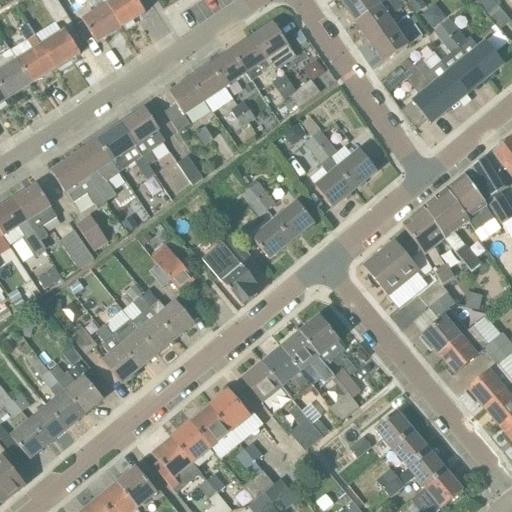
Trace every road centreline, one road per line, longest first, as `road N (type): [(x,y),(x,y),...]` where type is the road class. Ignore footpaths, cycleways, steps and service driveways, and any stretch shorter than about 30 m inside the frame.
road 1 (residential): [(28,511),(323,264)]
road 2 (residential): [(0,167),(253,0)]
road 3 (residential): [(511,490),(323,264)]
road 4 (residential): [(424,178),(301,0)]
road 5 (residential): [(323,264),(424,178)]
